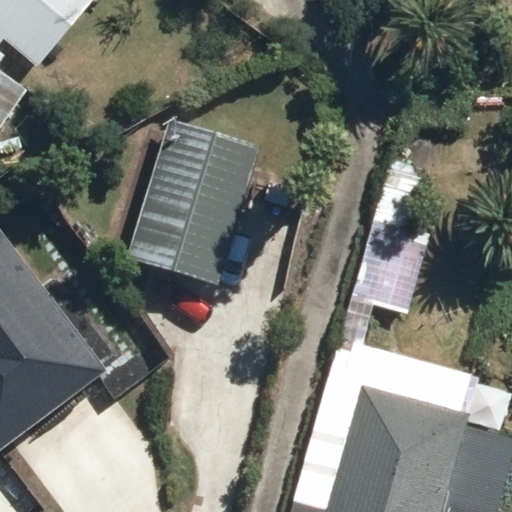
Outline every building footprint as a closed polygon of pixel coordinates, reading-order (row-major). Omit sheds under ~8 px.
[(0,0),(0,58),(1,57),(0,56),(0,40),(3,38),(36,66),(92,0),(0,0)] [(169,123),(127,256),(215,284),(257,150),(169,123)] [(0,232),(0,451),(106,371),(0,232)] [(427,256),(367,241),(353,297),(413,312),(427,256)] [(141,373),(35,446),(81,511),(93,511),(191,444),(141,373)] [(361,384),(328,511),(440,511),(467,411),(361,384)] [(511,433),(473,423),(449,511),(450,511),(500,511),(511,471),(511,433)]
